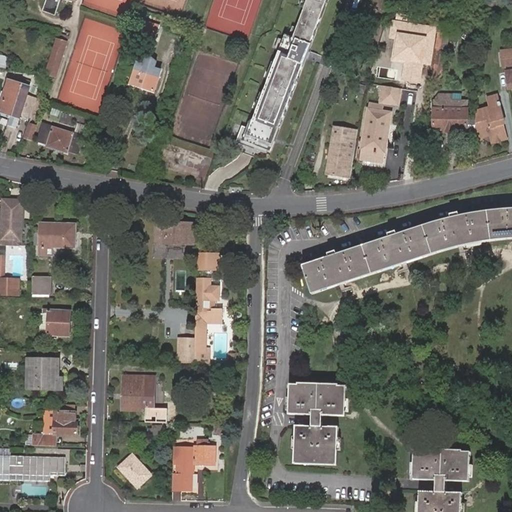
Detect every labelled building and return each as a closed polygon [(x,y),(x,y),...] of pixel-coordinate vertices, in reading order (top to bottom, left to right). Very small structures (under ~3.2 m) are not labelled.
[(48,0),(44,11),(56,15),(60,0),(48,0)] [(310,44),(327,0),(308,0),(294,38),(285,34),(275,62),(277,63),(271,78),(269,77),(263,93),(265,94),(259,109),(257,108),(249,128),(241,125),(235,141),(253,148),(255,144),(269,150),(303,64),(294,61),(302,41),(310,44)] [(441,19),(394,11),(389,38),(396,39),(392,61),(403,63),(400,80),(421,83),(424,67),(433,68),(441,19)] [(159,25),(143,20),(139,31),(138,35),(153,40),(159,25)] [(56,77),(67,42),(57,38),(46,73),(56,77)] [(303,64),(310,44),(302,41),(294,61),(303,64)] [(511,64),(511,50),(502,51),(502,66),(504,66),(511,64)] [(0,57),(0,70),(7,72),(10,60),(0,57)] [(154,91),(161,69),(155,67),(157,61),(146,58),(144,63),(138,61),(131,83),(154,91)] [(347,71),(340,69),(338,76),(345,78),(347,71)] [(27,95),(30,86),(8,79),(0,105),(0,110),(20,117),(21,114),(27,95)] [(398,105),(400,89),(381,86),(378,102),(398,105)] [(489,136),(490,138),(508,134),(504,117),(505,117),(499,94),(487,97),(490,107),(477,110),(477,119),(476,132),(476,141),(484,139),(484,137),(489,136)] [(30,117),(36,98),(27,95),(21,114),(30,117)] [(438,100),(436,99),(435,108),(434,108),(434,130),(446,131),(446,132),(455,132),(455,131),(468,131),(468,119),(468,109),(468,101),(452,100),(438,100)] [(29,122),(37,125),(44,102),(37,100),(31,119),(30,119),(29,122)] [(384,107),(368,104),(361,149),(358,166),(383,170),(385,152),(389,129),(390,119),(391,112),(383,111),(384,107)] [(477,119),(468,119),(468,131),(476,132),(477,119)] [(33,139),(37,125),(29,122),(25,136),(33,139)] [(84,135),(47,123),(44,122),(38,140),(48,143),(47,146),(68,153),(69,150),(79,153),(84,135)] [(351,179),(359,131),(333,126),(326,175),(351,179)] [(490,138),(492,144),(509,140),(508,134),(490,138)] [(20,209),(22,209),(22,202),(3,202),(3,226),(0,225),(0,245),(20,246),(20,242),(22,242),(22,214),(20,214),(20,209)] [(333,257),(307,265),(316,294),(454,249),(470,245),(486,241),(498,240),(509,239),(511,238),(511,208),(505,209),(487,211),(477,212),(462,216),(461,212),(452,215),(453,218),(447,219),(437,222),(420,228),(399,235),(398,231),(390,234),(391,237),(340,254),(339,251),(332,254),(333,257)] [(198,242),(199,224),(195,224),(195,223),(157,223),(157,243),(195,243),(195,242),(198,242)] [(75,249),(76,224),(42,224),(41,237),(41,248),(41,249),(41,258),(47,258),(47,248),(52,248),(75,249)] [(168,244),(168,256),(183,256),(183,244),(168,244)] [(217,268),(217,253),(200,253),(199,268),(217,268)] [(0,257),(0,260),(0,295),(20,296),(20,281),(5,280),(5,257),(0,257)] [(53,275),(34,275),(33,293),(52,293),(53,275)] [(211,278),(199,278),(198,299),(215,299),(218,299),(220,299),(220,287),(211,287),(211,278)] [(198,311),(197,312),(197,338),(196,339),(204,339),(204,323),(223,324),(223,310),(215,309),(215,299),(198,299),(198,311)] [(70,336),(71,311),(44,309),(42,334),(70,336)] [(196,339),(197,338),(180,337),(179,361),(196,361),(196,348),(196,339)] [(204,339),(196,339),(196,348),(196,361),(196,363),(210,363),(210,358),(204,358),(204,348),(204,339)] [(29,390),(59,390),(59,371),(60,360),(30,358),(29,390)] [(213,364),(213,374),(226,374),(226,365),(213,364)] [(151,408),(152,377),(124,376),(124,410),(143,411),(143,408),(151,408)] [(296,427),(295,464),(338,466),(339,429),(323,428),(323,417),(346,418),(347,388),(340,387),(340,386),(300,384),(300,386),(291,385),(290,415),(313,416),(313,428),(296,427)] [(77,424),(78,413),(57,412),(56,433),(79,434),(79,424),(77,424)] [(164,436),(164,428),(149,428),(149,435),(164,436)] [(35,435),(35,445),(46,445),(47,436),(35,435)] [(46,445),(57,446),(57,436),(47,436),(46,445)] [(175,451),(174,490),(193,490),(194,472),(190,472),(190,467),(194,464),(216,465),(216,447),(209,446),(209,439),(199,439),(198,445),(194,446),(194,447),(175,447),(175,451)] [(421,492),(420,511),(463,511),(464,493),(448,493),(448,482),(471,482),(472,453),(464,453),(464,451),(425,449),(425,451),(416,451),(415,480),(438,481),(438,492),(421,492)] [(154,475),(134,454),(120,467),(140,488),(154,475)] [(67,457),(52,457),(15,455),(0,455),(0,473),(11,474),(11,466),(24,466),(24,474),(51,475),(52,472),(66,472),(67,457)] [(0,479),(51,482),(51,475),(24,474),(24,466),(11,466),(11,474),(0,473),(0,479)]
